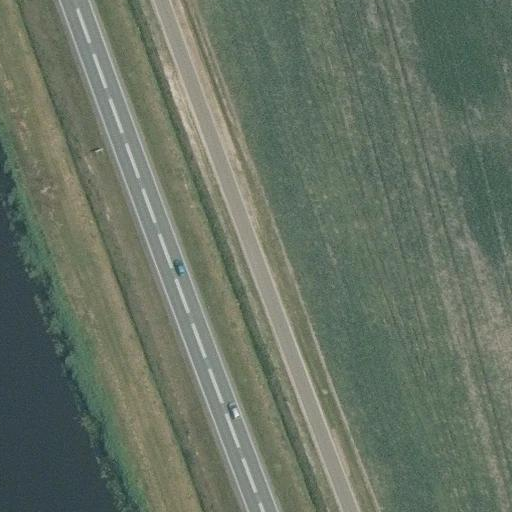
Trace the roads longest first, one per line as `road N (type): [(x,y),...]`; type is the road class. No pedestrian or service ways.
road 1 (unclassified): [(355,511),(164,0)]
road 2 (trunk): [(264,511),(74,0)]
